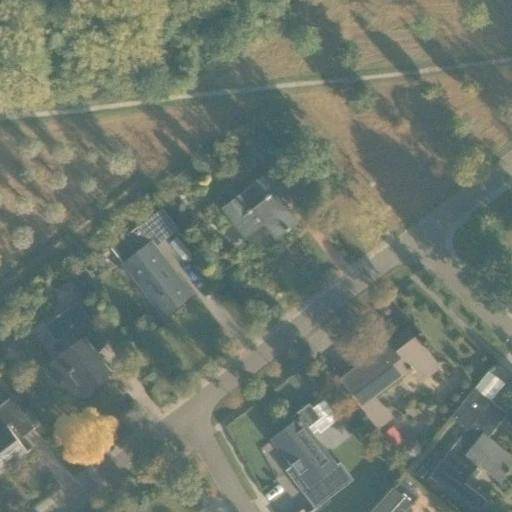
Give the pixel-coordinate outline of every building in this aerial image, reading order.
[(282,197),(292,189),(282,176),(292,169),(262,131),(248,142),(270,170),(255,182),(256,183),(240,195),(223,208),(247,239),(266,224),(278,240),(301,222),(282,197)] [(182,215),(185,212),(186,204),(182,200),(178,200),(174,203),(174,212),(177,215),(182,215)] [(167,239),(151,218),(112,247),(125,264),(166,316),(192,295),(155,248),(167,239)] [(104,337),(89,317),(77,302),(46,326),(57,341),(70,331),(79,342),(45,367),(58,383),(71,373),(86,393),(113,372),(93,346),(104,337)] [(421,382),(441,368),(410,327),(341,380),(362,407),(379,428),(393,417),(376,396),(410,370),(413,373),(414,372),(421,382)] [(465,483),(480,464),(502,482),(511,469),(511,457),(488,438),(507,414),(475,387),(452,417),(467,429),(431,475),(477,511),(478,511),(487,501),(465,483)] [(36,428),(12,397),(0,406),(0,420),(5,427),(0,431),(0,474),(29,452),(20,440),(36,428)] [(294,423),(273,439),(293,465),(286,470),(316,508),(353,480),(341,464),(338,466),(308,428),(321,418),(310,404),(291,418),(294,423)] [(385,435),(392,445),(400,439),(393,429),(385,435)] [(409,455),(416,455),(421,450),(421,444),(416,439),(410,439),(405,443),(405,450),(409,455)] [(429,471),(422,466),(416,474),(423,479),(429,471)] [(401,481),(373,511),(409,511),(407,510),(419,497),(401,481)]
